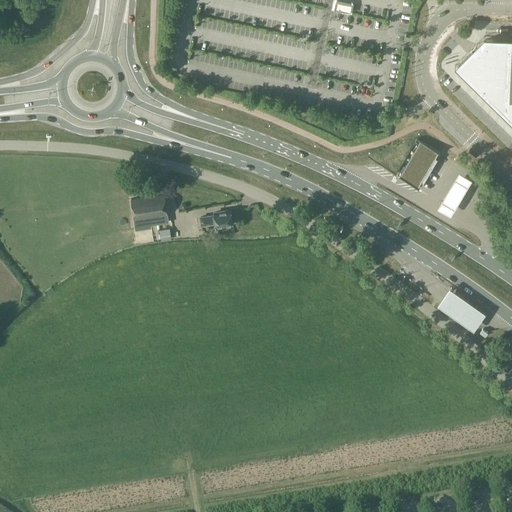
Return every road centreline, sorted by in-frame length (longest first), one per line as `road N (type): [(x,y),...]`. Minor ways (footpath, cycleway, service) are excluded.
road 1 (unclassified): [(511,387),(418,302),(299,215),(242,187),(152,160)]
road 2 (primary): [(232,158),(316,192),(511,319)]
road 3 (primary): [(511,278),(354,183),(245,135)]
road 4 (primary): [(0,118),(42,116),(82,132),(127,133),(232,158)]
road 5 (primary): [(245,135),(144,87),(130,51),(128,0)]
road 6 (unclassified): [(0,144),(152,160)]
road 7 (primary): [(93,0),(74,42),(37,71),(0,82)]
road 8 (primary): [(109,113),(232,158)]
road 9 (primary): [(245,135),(160,112),(123,92)]
